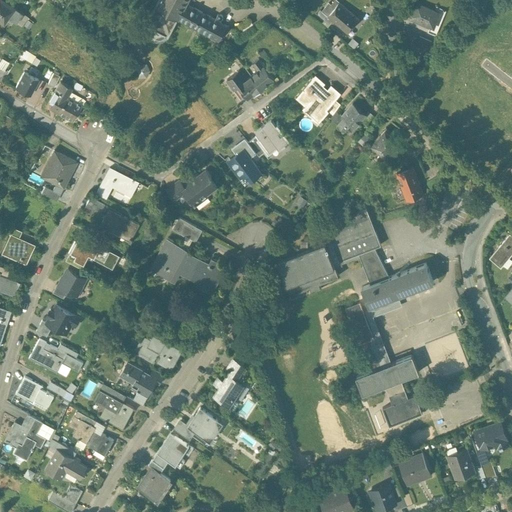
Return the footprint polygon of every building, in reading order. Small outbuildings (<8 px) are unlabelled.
[(22,11),(5,0),(0,0),(0,19),(3,22),(7,15),(16,21),(22,11)] [(166,35),(169,32),(179,13),(220,34),(222,30),(224,31),(229,22),(227,20),(189,0),(157,0),(147,20),(146,24),(147,29),(149,33),(153,36),(157,37),(161,37),(166,35)] [(333,0),(332,3),(329,1),(322,9),(328,14),(339,0),(333,0)] [(360,15),(340,0),(339,0),(328,14),(348,30),(360,15)] [(435,9),(417,2),(412,16),(428,22),(430,17),(432,17),(435,9)] [(28,15),(22,11),(16,21),(21,25),(28,15)] [(432,39),(420,35),(417,42),(429,46),(432,39)] [(21,46),(18,53),(36,62),(40,55),(21,46)] [(265,62),(260,56),(253,61),(258,67),(252,72),(262,85),(275,75),(265,62)] [(134,59),(135,73),(149,73),(149,59),(134,59)] [(247,76),(240,66),(228,75),(235,85),(235,86),(239,83),(247,93),(249,95),(262,85),(252,72),(247,76)] [(38,78),(24,70),(15,85),(30,93),(34,85),(38,78)] [(59,74),(53,71),(47,82),(54,85),(59,74)] [(316,73),(296,96),(307,105),(312,110),(312,109),(317,113),(318,112),(319,112),(322,108),(322,107),(324,105),(327,108),(333,100),(324,92),(326,89),(322,85),(325,81),(316,73)] [(60,79),(55,87),(49,96),(53,98),(49,105),(58,110),(66,95),(67,95),(72,86),(60,79)] [(341,90),(332,82),(326,89),(324,92),(333,100),(335,98),(341,90)] [(247,93),(239,83),(235,86),(235,85),(233,86),(241,97),(247,93)] [(67,95),(66,95),(58,110),(72,118),(80,103),(67,95)] [(333,100),(327,108),(333,113),(341,102),(335,98),(333,100)] [(353,101),(342,114),(340,111),(339,112),(336,110),(331,117),(345,130),(352,122),(355,125),(366,112),(353,101)] [(13,121),(4,115),(5,113),(4,112),(1,127),(8,131),(13,121)] [(276,124),(271,118),(265,123),(266,124),(256,131),(258,134),(264,142),(263,143),(267,149),(269,151),(277,144),(279,147),(290,139),(278,123),(276,124)] [(40,135),(21,125),(11,143),(12,141),(31,151),(29,154),(30,154),(40,135)] [(391,130),(387,127),(374,142),(380,147),(378,149),(379,149),(385,155),(389,151),(398,139),(390,132),(391,130)] [(264,142),(258,134),(248,141),(256,151),(259,155),(267,149),(263,143),(264,142)] [(246,137),(236,145),(240,151),(247,159),(250,156),(256,151),(248,141),(246,137)] [(76,159),(53,147),(50,154),(53,155),(44,171),(56,178),(55,181),(56,181),(52,187),(59,190),(62,184),(76,159)] [(389,151),(385,155),(379,149),(374,155),(386,166),(395,156),(389,151)] [(250,156),(247,159),(240,151),(230,158),(243,175),(240,177),(245,184),(261,171),(250,156)] [(133,177),(110,165),(99,185),(109,190),(110,190),(109,190),(112,184),(125,191),(128,186),(134,190),(139,180),(135,178),(133,177)] [(422,191),(412,167),(397,172),(407,197),(422,191)] [(212,175),(207,169),(197,176),(196,174),(184,183),(181,186),(185,191),(189,197),(189,200),(191,202),(193,203),(195,204),(207,195),(206,193),(217,185),(210,176),(212,175)] [(180,179),(167,189),(174,199),(185,191),(181,186),(184,183),(180,179)] [(52,187),(49,185),(48,185),(45,192),(56,197),(59,190),(52,187)] [(109,190),(99,185),(97,190),(106,196),(109,190)] [(105,204),(90,196),(84,208),(93,213),(96,207),(100,209),(102,207),(103,207),(105,204)] [(140,223),(110,207),(103,220),(105,221),(106,220),(110,222),(109,225),(123,232),(122,235),(129,239),(131,241),(133,238),(132,237),(140,223)] [(366,208),(324,225),(332,244),(326,246),(335,268),(360,258),(375,252),(373,248),(374,248),(381,245),(366,208)] [(197,226),(179,216),(172,229),(190,238),(197,226)] [(21,228),(10,223),(7,229),(9,230),(10,230),(18,234),(21,228)] [(102,240),(82,229),(69,252),(85,260),(90,250),(110,261),(115,251),(101,243),(102,240)] [(18,234),(10,230),(9,230),(5,239),(8,240),(5,248),(19,254),(19,255),(21,256),(22,256),(27,258),(34,242),(23,237),(24,236),(18,234)] [(511,235),(510,233),(492,255),(501,263),(511,251),(511,235)] [(191,250),(168,237),(151,268),(156,270),(158,268),(176,278),(179,271),(198,281),(209,262),(190,251),(191,250)] [(325,244),(277,263),(290,296),(310,288),(311,292),(321,288),(319,285),(338,277),(335,268),(326,246),(325,244)] [(389,277),(374,248),(373,248),(375,252),(360,258),(370,285),(389,277)] [(85,260),(69,252),(67,257),(82,265),(85,260)] [(226,265),(212,257),(209,262),(198,281),(198,282),(212,290),(226,265)] [(370,285),(362,288),(369,307),(388,299),(390,304),(398,300),(396,296),(433,281),(426,263),(389,277),(370,285)] [(68,289),(78,295),(89,277),(68,265),(58,284),(68,289)] [(19,279),(5,273),(5,271),(0,269),(0,286),(14,292),(19,279)] [(65,295),(68,289),(58,284),(55,289),(65,295)] [(80,315),(57,302),(54,308),(51,306),(48,312),(50,314),(47,319),(53,323),(65,329),(70,319),(76,323),(80,315)] [(374,339),(360,303),(345,309),(359,345),(361,344),(372,371),(381,367),(370,340),(374,339)] [(53,323),(47,319),(43,317),(37,328),(48,333),(53,323)] [(181,350),(165,341),(152,334),(150,338),(146,345),(158,351),(154,358),(155,358),(171,367),(181,350)] [(58,346),(40,336),(30,354),(41,361),(43,358),(56,366),(57,362),(58,363),(61,359),(61,358),(60,358),(61,355),(64,357),(67,351),(58,346)] [(158,351),(146,345),(150,338),(145,336),(137,351),(154,360),(155,358),(154,358),(158,351)] [(79,351),(61,341),(58,346),(67,351),(76,356),(76,355),(79,351)] [(76,356),(67,351),(64,357),(61,355),(60,358),(61,358),(61,359),(79,369),(84,360),(76,355),(76,356)] [(245,358),(238,354),(235,358),(243,364),(245,360),(245,358)] [(372,371),(356,377),(363,394),(385,386),(392,404),(383,408),(389,425),(422,412),(415,395),(408,398),(401,379),(419,372),(412,355),(381,367),(372,371)] [(235,358),(234,358),(227,368),(230,370),(238,375),(238,374),(245,365),(243,364),(235,358)] [(151,373),(145,370),(145,369),(142,368),(143,367),(128,359),(121,372),(135,380),(132,385),(138,388),(137,388),(139,389),(134,397),(143,402),(156,379),(160,382),(162,378),(151,373)] [(165,373),(154,367),(151,373),(162,378),(165,373)] [(230,370),(224,380),(220,377),(216,384),(220,386),(214,394),(229,404),(234,397),(234,396),(234,395),(243,382),(236,377),(238,375),(230,370)] [(43,383),(26,374),(17,390),(27,395),(28,393),(35,397),(37,394),(49,401),(54,393),(49,390),(49,389),(47,388),(47,389),(42,386),(43,383)] [(250,383),(238,374),(238,375),(236,377),(243,382),(234,395),(234,396),(234,397),(239,400),(250,383)] [(60,384),(51,379),(48,384),(57,389),(60,384)] [(67,388),(60,384),(57,389),(64,393),(67,388)] [(112,393),(100,386),(95,397),(108,404),(102,414),(106,415),(105,416),(106,416),(106,417),(107,418),(108,417),(109,418),(109,417),(123,425),(134,405),(123,399),(112,393)] [(126,393),(115,386),(112,393),(123,399),(126,393)] [(49,401),(37,394),(35,397),(33,400),(46,406),(49,401)] [(224,420),(200,405),(195,413),(192,411),(187,420),(180,416),(174,425),(191,436),(195,429),(211,439),(224,420)] [(114,437),(95,426),(96,424),(85,418),(88,413),(78,407),(69,422),(77,426),(73,431),(79,434),(78,435),(79,436),(76,441),(84,445),(86,441),(106,452),(114,437)] [(42,417),(31,411),(28,417),(31,419),(39,423),(42,417)] [(99,419),(88,413),(85,418),(96,424),(99,419)] [(31,419),(29,424),(22,420),(16,417),(5,436),(6,436),(14,440),(13,440),(14,440),(16,437),(23,440),(19,447),(28,452),(27,454),(28,455),(33,445),(34,445),(35,444),(34,443),(36,440),(42,443),(47,434),(36,428),(39,423),(31,419)] [(501,420),(488,425),(489,427),(475,432),(481,447),(495,442),(497,448),(509,443),(501,420)] [(194,446),(171,431),(158,450),(170,459),(181,466),(185,459),(182,457),(186,451),(189,453),(194,446)] [(57,436),(53,434),(50,441),(57,444),(52,454),(54,455),(53,458),(50,463),(61,470),(64,465),(81,474),(88,462),(80,458),(81,456),(72,452),(75,446),(57,436)] [(467,448),(448,455),(455,474),(469,469),(466,462),(468,461),(471,460),(467,448)] [(423,451),(399,460),(407,483),(431,473),(423,451)] [(164,465),(152,457),(149,462),(153,464),(161,469),(164,465)] [(490,458),(480,462),(481,465),(485,476),(496,472),(490,458)] [(161,469),(153,464),(140,484),(158,496),(163,488),(161,487),(165,480),(168,482),(171,476),(161,469)] [(481,465),(474,467),(474,468),(478,479),(485,476),(481,465)] [(83,487),(71,481),(68,487),(80,494),(83,487)] [(68,487),(57,482),(54,488),(76,500),(80,494),(68,487)] [(386,482),(373,487),(371,491),(377,506),(381,508),(393,503),(395,499),(395,497),(390,484),(386,482)] [(345,483),(319,493),(326,511),(336,511),(337,511),(339,511),(354,505),(345,483)] [(54,488),(49,498),(71,510),(76,500),(54,488)] [(409,491),(402,494),(407,505),(413,503),(409,491)] [(407,505),(402,494),(395,497),(395,499),(393,503),(395,507),(399,508),(407,505)]
